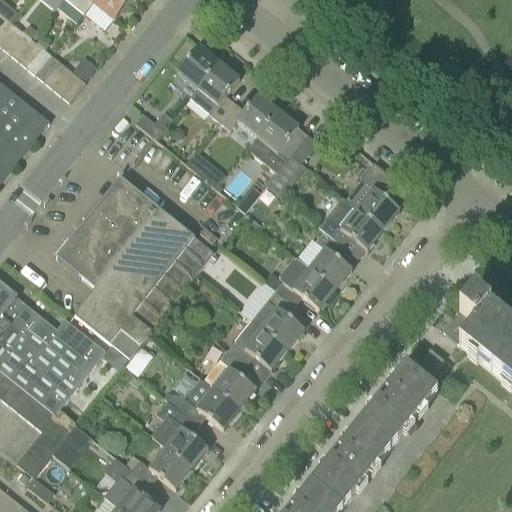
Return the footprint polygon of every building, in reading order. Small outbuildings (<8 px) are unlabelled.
[(93,8),(99,0),(65,0),(64,2),(64,3),(85,19),(93,8)] [(99,0),(93,8),(114,25),(134,0),(99,0)] [(0,35),(8,25),(0,18),(0,35)] [(0,35),(0,51),(1,52),(17,32),(8,25),(0,35)] [(29,29),(22,37),(25,39),(31,44),(37,36),(29,29)] [(1,52),(9,59),(25,39),(22,37),(17,32),(1,52)] [(9,59),(18,66),(34,46),(31,44),(25,39),(9,59)] [(41,42),(36,48),(43,53),(45,55),(49,49),(41,42)] [(18,66),(27,73),(43,53),(37,49),(34,46),(18,66)] [(199,51),(177,77),(197,93),(219,67),(199,51)] [(43,53),(27,73),(35,80),(51,60),(45,55),(43,53)] [(35,80),(44,87),(60,67),(51,60),(35,80)] [(71,76),(77,81),(85,87),(95,75),(81,64),(71,76)] [(44,87),(52,93),(69,74),(68,73),(60,67),(44,87)] [(197,93),(190,103),(219,127),(235,107),(226,100),(240,84),(219,67),(197,93)] [(69,74),(52,93),(61,101),(77,81),(71,76),(69,74)] [(70,108),(86,88),(85,87),(77,81),(61,101),(70,108)] [(0,187),(48,128),(48,129),(49,128),(0,87),(0,187)] [(278,116),(258,99),(245,115),(235,107),(219,127),(229,135),(237,126),(257,141),(257,142),(278,116)] [(257,142),(257,141),(247,154),(277,178),(291,160),(292,160),(308,140),(278,116),(257,142)] [(143,119),(135,128),(156,144),(172,124),(164,117),(155,129),(143,119)] [(318,148),(308,140),(292,160),(301,168),(318,148)] [(196,178),(207,165),(195,155),(185,169),(196,178)] [(357,214),(383,236),(400,214),(390,207),(403,192),(375,169),(375,170),(376,171),(363,187),(372,195),(357,214)] [(129,364),(213,258),(120,182),(98,209),(96,208),(83,224),(85,226),(56,262),(96,294),(75,320),(129,364)] [(328,218),(337,205),(323,196),(315,208),(328,218)] [(244,200),(235,211),(245,218),(253,208),(244,200)] [(350,242),(367,256),(383,236),(357,214),(343,203),(319,233),(322,236),(342,252),(350,242)] [(335,295),(352,274),(335,261),(342,252),(322,236),(315,246),(324,253),(309,273),(308,274),(335,295)] [(302,302),(319,315),(335,295),(308,274),(309,273),(296,263),(295,264),(294,263),(279,281),(280,283),(280,284),(282,285),(274,296),(294,311),(302,302)] [(0,376),(4,380),(12,386),(21,393),(29,400),(38,407),(46,413),(55,420),(105,358),(121,371),(122,372),(128,364),(111,351),(106,357),(92,346),(65,324),(57,334),(17,303),(18,302),(0,287),(0,376)] [(274,296),(266,306),(251,325),(288,354),(304,334),(287,320),(294,311),(274,296)] [(511,332),(490,314),(491,313),(474,299),(443,337),(511,392),(511,332)] [(254,362),(271,375),(288,354),(251,325),(227,355),(247,371),(254,362)] [(137,381),(153,361),(140,352),(125,371),(137,381)] [(444,365),(429,354),(423,362),(438,374),(444,365)] [(240,414),(256,394),(239,380),(247,371),(227,355),(203,385),(213,392),(212,393),(240,414)] [(390,453),(438,394),(406,368),(358,428),(390,453)] [(174,392),(184,400),(198,384),(187,376),(174,392)] [(0,384),(0,401),(12,386),(4,380),(0,384)] [(141,386),(133,380),(129,386),(137,392),(141,386)] [(206,422),(223,435),(240,414),(212,393),(213,392),(203,385),(200,382),(183,404),(179,400),(169,398),(165,403),(167,404),(199,431),(206,422)] [(0,401),(0,405),(7,411),(21,393),(12,386),(0,401)] [(15,417),(29,400),(21,393),(7,411),(15,417)] [(38,407),(29,400),(15,417),(23,424),(38,407)] [(163,425),(151,441),(153,442),(153,443),(155,445),(165,453),(192,474),(208,453),(192,440),(199,431),(167,404),(161,412),(174,422),(168,429),(163,425)] [(23,424),(32,431),(46,413),(38,407),(23,424)] [(32,431),(40,438),(58,452),(72,434),(46,413),(32,431)] [(342,511),(343,511),(390,453),(358,428),(311,487),(342,511)] [(58,452),(51,460),(69,474),(92,445),(75,431),(72,434),(58,452)] [(58,452),(40,438),(34,446),(51,460),(58,452)] [(51,460),(34,446),(27,454),(45,468),(51,460)] [(158,481),(175,495),(192,474),(165,453),(149,472),(139,465),(132,475),(151,490),(158,481)] [(45,468),(27,454),(21,462),(39,476),(45,468)] [(133,460),(125,469),(132,475),(139,465),(133,460)] [(32,484),(34,482),(39,476),(21,462),(14,470),(32,484)] [(115,511),(158,511),(144,500),(151,490),(132,475),(124,484),(119,481),(103,502),(115,511)] [(29,483),(23,478),(19,483),(24,488),(29,483)] [(32,484),(27,492),(47,508),(54,498),(34,482),(32,484)] [(342,511),(311,487),(290,511),(342,511)]
